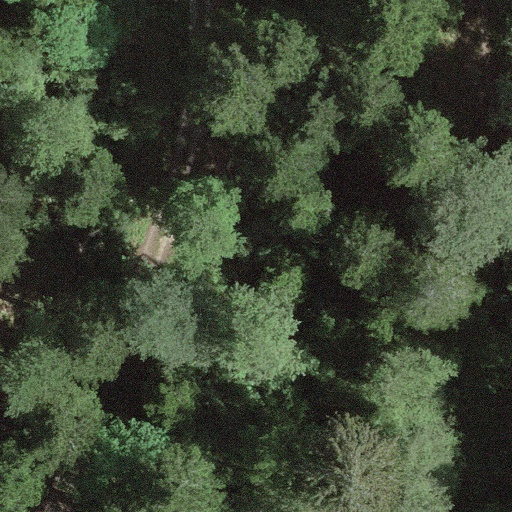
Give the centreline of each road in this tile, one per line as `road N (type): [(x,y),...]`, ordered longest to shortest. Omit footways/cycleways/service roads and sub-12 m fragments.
road 1 (track): [(200,0),(205,64),(190,147),(64,511)]
road 2 (track): [(511,164),(482,68),(478,0)]
